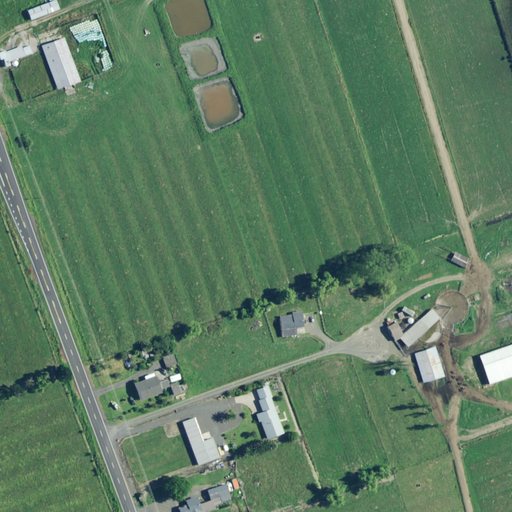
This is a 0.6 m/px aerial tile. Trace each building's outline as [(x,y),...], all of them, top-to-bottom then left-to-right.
[(58,9),(54,0),(53,0),(26,10),(29,20),(58,9)] [(79,81),(63,38),(41,46),(56,89),(79,81)] [(5,52),(8,61),(31,53),(28,44),(5,52)] [(8,61),(5,52),(4,52),(3,51),(0,51),(0,59),(1,59),(4,67),(9,65),(8,61)] [(469,259),(455,253),(451,261),(464,268),(469,259)] [(302,327),(300,309),(295,309),(295,314),(278,316),(281,337),(296,335),(295,328),(302,327)] [(439,319),(431,310),(398,337),(406,346),(439,319)] [(401,333),(394,321),(385,326),(392,338),(401,333)] [(511,376),(511,343),(478,356),(488,384),(511,376)] [(443,376),(434,347),(413,353),(422,383),(443,376)] [(148,357),(146,350),(139,352),(141,359),(148,357)] [(176,364),(172,353),(161,357),(165,368),(176,364)] [(153,373),(143,377),(144,380),(133,384),(139,400),(160,393),(159,390),(168,386),(166,380),(157,384),(153,373)] [(179,393),(175,382),(169,385),(173,395),(179,393)] [(178,385),(182,394),(186,393),(184,389),(187,388),(185,382),(178,385)] [(271,397),(267,386),(254,391),(262,412),(255,415),(258,422),(259,421),(266,439),(282,433),(269,397),(271,397)] [(202,441),(193,417),(181,422),(197,465),(218,457),(211,438),(202,441)] [(229,499),(224,484),(207,490),(210,500),(218,497),(220,502),(229,499)] [(195,496),(183,501),(184,505),(177,507),(178,511),(204,511),(214,509),(211,500),(198,504),(195,496)]
